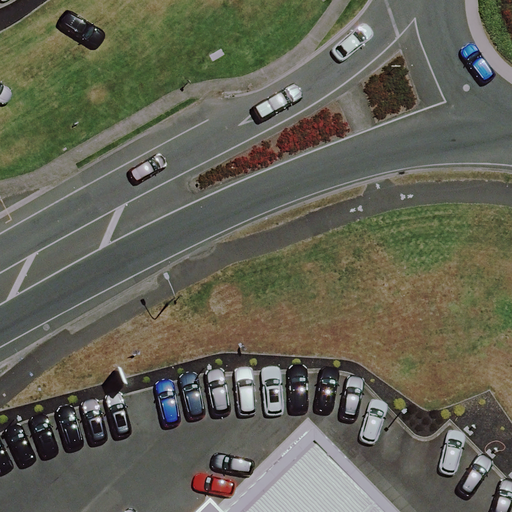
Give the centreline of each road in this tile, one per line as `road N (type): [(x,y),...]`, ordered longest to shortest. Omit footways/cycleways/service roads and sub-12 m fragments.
road 1 (unknown): [(146,511),(220,440),(292,396),(337,393),(467,511)]
road 2 (secondary): [(500,115),(444,141),(370,154),(280,185),(139,211)]
road 3 (secondary): [(139,211),(247,118),(313,81),(411,0)]
road 4 (secondary): [(0,290),(139,211)]
road 5 (secondary): [(500,115),(468,91),(446,59),(433,0)]
